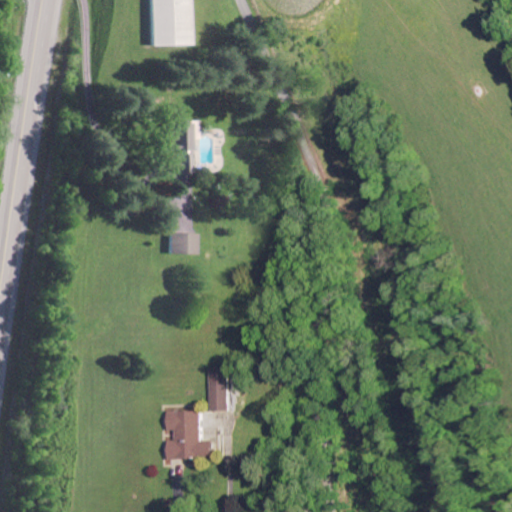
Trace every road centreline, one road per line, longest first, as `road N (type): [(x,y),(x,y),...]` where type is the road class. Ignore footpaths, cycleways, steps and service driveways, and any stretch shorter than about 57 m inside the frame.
road 1 (residential): [(335,511),(335,234),(242,0)]
road 2 (trunk): [(0,304),(44,0)]
